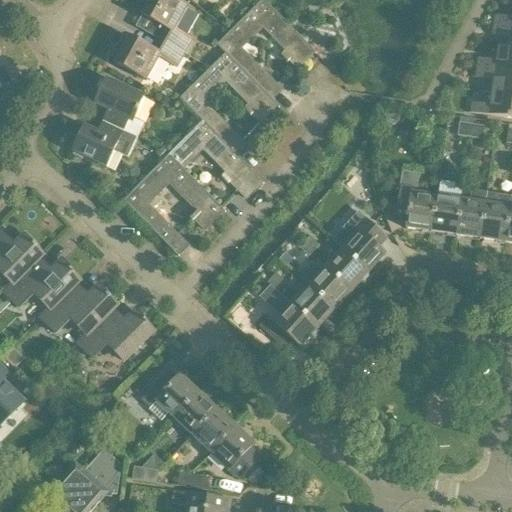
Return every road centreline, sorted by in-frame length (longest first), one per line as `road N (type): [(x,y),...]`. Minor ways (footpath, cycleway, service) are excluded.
road 1 (residential): [(388,485),(282,407),(172,300)]
road 2 (residential): [(172,300),(251,218),(332,98),(348,97)]
road 3 (residential): [(511,286),(423,272),(327,373)]
road 4 (residential): [(172,300),(26,152)]
road 5 (residential): [(26,152),(61,58),(45,36),(81,0)]
road 6 (residential): [(492,497),(511,362)]
